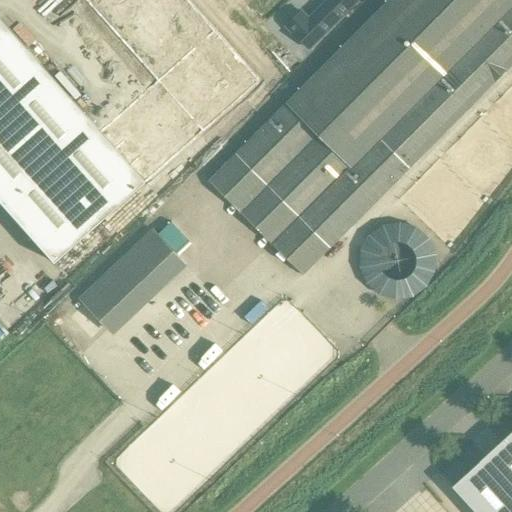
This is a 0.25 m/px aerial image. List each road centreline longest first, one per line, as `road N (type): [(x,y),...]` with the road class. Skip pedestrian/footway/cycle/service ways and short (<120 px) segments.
road 1 (unclassified): [(242,511),(511,261)]
road 2 (unclassified): [(511,360),(347,511)]
